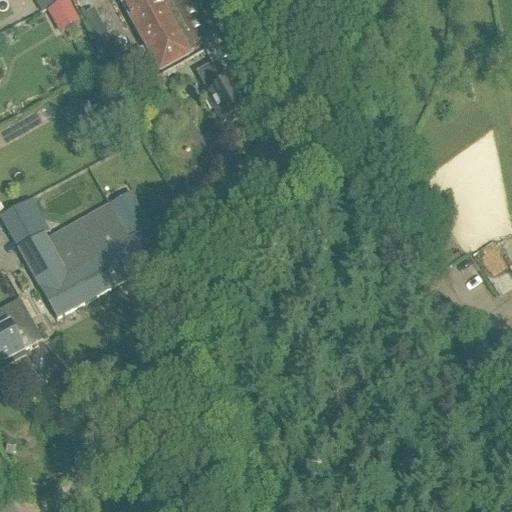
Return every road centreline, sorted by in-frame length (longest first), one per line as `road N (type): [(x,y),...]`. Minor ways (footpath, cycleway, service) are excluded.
road 1 (unclassified): [(54,511),(80,483),(122,396),(298,114)]
road 2 (unclassified): [(298,114),(348,160),(511,399)]
road 3 (unclassified): [(298,114),(356,0)]
